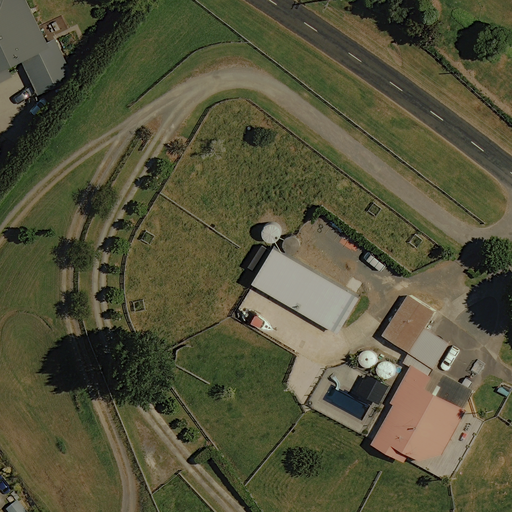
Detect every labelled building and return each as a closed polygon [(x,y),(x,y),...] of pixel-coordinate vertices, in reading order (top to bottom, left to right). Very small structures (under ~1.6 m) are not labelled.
[(48,44),(27,0),(0,0),(0,81),(11,76),(7,67),(23,59),(39,94),(73,78),(56,41),(48,44)] [(353,294),(275,247),(254,282),(333,328),(353,294)] [(434,314),(410,299),(386,338),(410,353),(434,314)] [(317,345),(294,332),(285,346),(309,360),(317,345)] [(434,378),(413,368),(376,447),(407,462),(411,455),(439,468),(467,411),(427,392),(434,378)]
